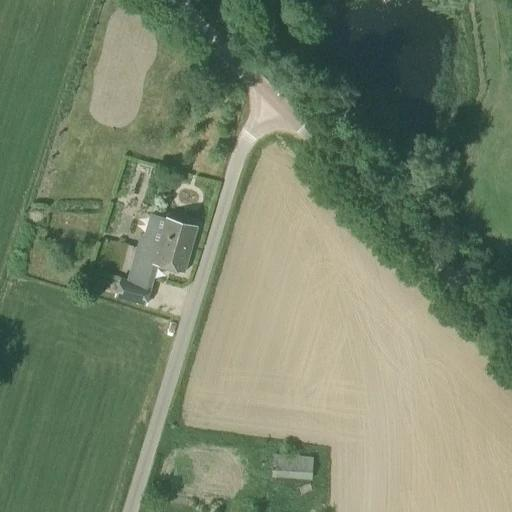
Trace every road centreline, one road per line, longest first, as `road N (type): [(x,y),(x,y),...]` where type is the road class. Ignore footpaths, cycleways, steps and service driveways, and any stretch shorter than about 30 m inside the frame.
road 1 (unclassified): [(133,511),(235,168),(270,97)]
road 2 (unclassified): [(511,341),(270,97)]
road 3 (unclassified): [(270,97),(173,0)]
